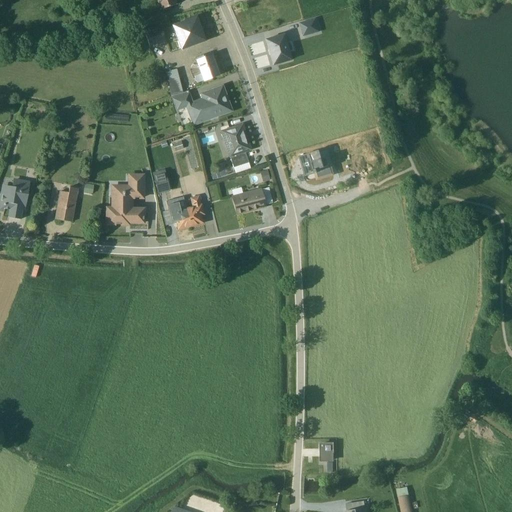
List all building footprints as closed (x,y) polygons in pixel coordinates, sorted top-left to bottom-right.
[(154,0),(158,11),(176,5),(174,0),(154,0)] [(257,0),(245,5),(252,20),(259,17),(260,21),(276,15),(270,0),(257,0)] [(205,42),(196,16),(170,26),(179,51),(205,42)] [(164,42),(159,26),(143,32),(148,47),(164,42)] [(283,35),(264,40),(271,66),(290,61),(283,35)] [(218,77),(210,55),(203,57),(202,55),(193,59),(199,75),(193,77),(196,84),(218,77)] [(181,93),(175,70),(165,73),(170,96),(181,93)] [(191,127),(231,112),(222,86),(198,94),(200,99),(191,102),(187,92),(169,97),(175,112),(185,109),(191,127)] [(234,175),(249,170),(244,152),(250,150),(242,125),(219,132),(227,159),(228,158),(234,175)] [(183,152),(180,142),(171,145),(175,155),(183,152)] [(324,150),(299,157),(305,177),(317,173),(329,167),(324,150)] [(226,175),(222,163),(216,165),(218,170),(209,173),(211,180),(226,175)] [(259,173),(262,183),(269,181),(266,171),(259,173)] [(142,223),(142,208),(131,208),(132,200),(133,200),(133,199),(138,199),(138,200),(143,200),(144,175),(127,174),(126,186),(110,186),(110,207),(106,207),(106,225),(125,225),(125,218),(128,218),(128,223),(142,223)] [(179,178),(168,180),(170,192),(181,190),(179,178)] [(23,212),(29,182),(12,179),(11,187),(1,186),(0,189),(0,211),(3,212),(3,210),(7,210),(6,218),(20,220),(21,212),(23,212)] [(92,186),(84,184),(82,192),(91,194),(92,186)] [(272,187),(231,198),(235,215),(264,207),(263,206),(270,204),(268,195),(274,194),(272,187)] [(59,192),(54,220),(70,223),(77,189),(68,188),(67,193),(59,192)] [(185,209),(189,226),(201,223),(199,215),(202,215),(197,196),(189,198),(191,207),(185,209)] [(177,202),(168,204),(172,222),(175,222),(177,229),(189,226),(185,209),(179,210),(177,202)] [(272,206),(259,209),(263,221),(275,218),(272,206)] [(321,461),(333,461),(334,445),(321,445),(321,458),(321,461)] [(411,511),(407,488),(395,490),(396,498),(398,497),(400,511),(411,511)] [(346,511),(365,511),(364,502),(357,503),(358,510),(347,511),(346,511)]
